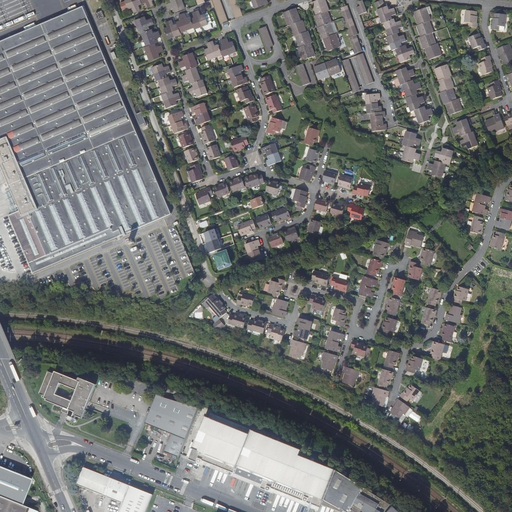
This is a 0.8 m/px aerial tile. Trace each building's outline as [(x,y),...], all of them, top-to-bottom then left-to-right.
[(149,0),(122,0),(126,9),(130,7),(132,12),(133,11),(136,10),(138,10),(136,5),(143,2),(145,7),(147,7),(149,6),(151,5),(149,0)] [(169,9),(170,10),(174,9),(176,12),(185,9),(182,0),(167,0),(168,0),(171,0),(172,3),(167,5),(168,6),(169,9)] [(212,0),(213,1),(209,2),(212,9),(215,8),(222,25),(224,24),(225,26),(229,24),(220,0),(212,0)] [(229,0),(237,19),(244,17),(237,0),(229,0)] [(249,0),(253,9),(266,4),(265,2),(264,0),(249,0)] [(319,0),(314,2),(315,5),(314,6),(313,6),(314,8),(317,16),(316,16),(317,21),(319,25),(320,24),(321,27),(320,28),(321,30),(319,31),(321,34),(323,40),(324,39),(326,44),(328,49),(329,48),(330,51),(342,47),(337,34),(335,35),(331,23),(332,23),(328,12),(330,11),(325,0),(319,0)] [(407,41),(405,38),(404,35),(400,37),(398,33),(400,33),(399,29),(404,27),(402,24),(401,21),(397,23),(395,19),(394,20),(392,16),(397,14),(396,11),(395,8),(390,10),(389,6),(387,7),(383,0),(376,3),(379,10),(381,17),(384,24),(385,23),(388,30),(390,37),(388,37),(391,44),(393,51),(397,49),(399,56),(402,63),(412,59),(411,55),(415,54),(414,51),(413,47),(408,49),(407,46),(403,47),(402,43),(407,41)] [(359,8),(357,8),(359,16),(360,16),(367,13),(363,1),(358,3),(359,8)] [(357,35),(346,6),(345,6),(339,9),(350,37),(348,38),(354,54),(361,52),(355,35),(357,35)] [(8,217),(33,275),(170,217),(172,216),(84,8),(0,43),(0,165),(13,196),(20,212),(8,217)] [(430,22),(432,21),(428,8),(418,12),(417,13),(418,15),(416,16),(420,26),(418,27),(421,36),(423,35),(424,37),(422,38),(423,41),(421,41),(425,50),(426,49),(429,58),(431,58),(432,60),(443,56),(439,45),(437,45),(433,34),(435,33),(430,22)] [(295,9),(284,13),(289,26),(290,26),(294,37),(296,36),(300,47),(299,48),(304,61),(314,57),(313,54),(315,54),(313,49),(311,44),(313,43),(310,37),(309,35),(308,35),(307,32),(305,33),(304,30),(305,30),(304,25),(302,21),(301,22),(298,15),(297,12),(296,12),(295,9)] [(99,18),(105,16),(103,10),(97,12),(99,18)] [(187,19),(185,14),(184,15),(181,16),(179,16),(181,21),(178,22),(178,24),(174,25),(172,20),(171,21),(168,22),(167,23),(168,27),(164,29),(168,39),(182,34),(181,32),(188,29),(194,27),(195,29),(202,27),(209,24),(205,14),(201,16),(199,11),(198,12),(195,13),(193,13),(195,18),(191,19),(191,17),(187,19)] [(477,19),(478,13),(467,11),(466,23),(470,24),(470,28),(478,28),(478,29),(478,24),(478,22),(478,19),(477,19)] [(507,15),(496,14),(495,21),(494,20),(494,23),(494,26),(493,26),(492,30),(501,31),(501,27),(506,27),(507,15)] [(156,40),(161,38),(160,36),(159,33),(158,32),(154,33),(152,30),(150,30),(149,27),(154,25),(154,23),(152,20),(152,19),(147,21),(145,17),(135,21),(140,34),(142,33),(147,47),(145,48),(150,60),(150,61),(160,58),(159,54),(164,52),(163,50),(162,47),(162,46),(157,48),(155,44),(157,43),(156,40)] [(272,51),(271,47),(274,46),(267,26),(260,29),(267,49),(269,52),(272,51)] [(479,52),(485,49),(488,49),(486,45),(485,45),(484,42),(483,40),(482,41),(480,35),(470,39),(474,50),(478,48),(479,51),(479,52)] [(215,48),(213,42),(211,43),(208,44),(207,45),(209,50),(205,51),(206,55),(209,61),(223,56),(223,57),(237,52),(233,42),(229,44),(227,39),(226,40),(223,41),(221,41),(223,46),(219,48),(219,46),(215,48)] [(511,48),(511,44),(498,49),(500,56),(501,56),(502,57),(503,60),(503,59),(506,65),(511,63),(511,48)] [(191,95),(191,96),(196,94),(197,98),(207,94),(202,80),(201,81),(198,74),(196,68),(197,67),(195,59),(192,54),(183,57),(184,61),(179,63),(179,64),(181,68),(181,69),(186,67),(187,71),(186,71),(187,75),(182,77),(183,79),(183,81),(184,83),(189,81),(190,85),(192,84),(194,87),(189,89),(189,91),(191,95)] [(367,85),(374,83),(363,54),(356,57),(367,85)] [(484,76),(494,72),(492,66),(493,66),(492,63),(491,61),(492,60),(491,57),(488,57),(482,60),(484,63),(480,65),(484,76)] [(360,90),(348,58),(341,61),(353,91),(353,92),(360,90)] [(335,62),(335,61),(333,62),(323,65),(318,67),(318,68),(315,69),(320,81),(342,72),(338,61),(335,62)] [(304,64),(296,67),(304,86),(311,83),(304,64)] [(176,81),(175,80),(170,82),(169,78),(167,78),(166,75),(171,73),(170,72),(169,69),(168,67),(164,69),(162,65),(152,69),(157,82),(159,82),(161,88),(163,94),(161,95),(167,109),(177,106),(176,102),(181,100),(180,99),(179,95),(178,94),(173,95),(172,92),(174,91),(172,87),(177,86),(177,84),(176,81)] [(243,78),(242,76),(241,72),(244,71),(243,68),(242,65),(229,70),(232,79),(235,88),(248,83),(247,80),(246,77),(243,78)] [(459,100),(458,100),(453,88),(455,88),(451,77),(452,76),(448,65),(437,69),(438,71),(438,72),(437,73),(440,81),(438,82),(441,90),(443,89),(443,91),(444,92),(442,93),(443,95),(442,96),(445,105),(447,104),(450,113),(451,112),(452,114),(452,115),(463,111),(459,100)] [(414,73),(413,70),(409,71),(408,71),(407,68),(397,72),(402,85),(403,85),(409,99),(407,99),(412,112),(415,111),(420,125),(430,121),(429,117),(433,116),(431,109),(426,111),(425,108),(422,109),(420,105),(425,103),(423,97),(418,99),(417,96),(418,95),(417,92),(417,91),(422,89),(420,83),(415,85),(414,83),(413,81),(412,82),(411,80),(411,79),(410,78),(415,76),(414,73)] [(266,95),(276,91),(270,76),(262,79),(264,83),(262,83),(263,88),(266,95)] [(492,99),(502,95),(500,89),(501,89),(500,87),(499,84),(500,83),(499,80),(491,83),(492,86),(488,88),(492,99)] [(247,104),(255,101),(253,97),(251,94),(251,92),(249,93),(247,87),(237,91),(241,102),(245,100),(247,104)] [(380,97),(380,94),(366,95),(367,105),(368,114),(371,113),(372,122),(373,132),(387,130),(386,126),(386,124),(383,125),(383,121),(383,118),(385,118),(385,115),(385,112),(382,112),(382,109),(381,107),(378,107),(378,103),(378,100),(381,100),(380,97)] [(274,113),(282,110),(276,95),(265,99),(268,105),(270,110),(272,110),(274,113)] [(196,113),(198,116),(199,119),(196,120),(197,123),(198,126),(201,125),(211,121),(208,112),(204,103),(191,108),(192,111),(194,114),(196,113)] [(250,124),(256,122),(258,121),(257,118),(258,117),(257,112),(254,105),(244,109),(250,124)] [(187,127),(186,124),(183,125),(182,122),(181,119),(184,118),(183,115),(182,112),(169,117),(172,125),(175,134),(188,129),(187,127)] [(137,116),(141,127),(147,124),(142,114),(137,116)] [(496,131),(505,128),(500,115),(498,115),(495,116),(496,118),(486,121),(490,132),(496,130),(496,131)] [(284,121),(274,118),(272,124),(271,124),(271,126),(270,130),(269,129),(267,133),(276,135),(276,132),(281,133),(284,121)] [(472,133),(470,126),(467,119),(457,123),(459,127),(453,128),(455,132),(456,135),(461,133),(462,137),(464,136),(465,140),(460,142),(461,145),(463,148),(468,146),(469,150),(479,146),(476,139),(474,132),(472,133)] [(206,145),(215,141),(210,126),(202,129),(204,132),(201,133),(203,138),(206,145)] [(318,130),(312,128),(310,128),(306,144),(314,146),(315,142),(317,143),(320,131),(318,130)] [(419,146),(420,143),(421,140),(416,138),(417,135),(407,132),(405,139),(403,145),(406,146),(404,153),(402,160),(413,163),(414,160),(419,161),(420,158),(421,155),(416,153),(417,150),(413,148),(414,144),(419,146)] [(179,137),(183,148),(193,145),(190,138),(188,134),(179,137)] [(245,148),(246,147),(246,146),(249,144),(248,141),(246,136),(231,142),(235,152),(245,148)] [(276,144),(270,146),(263,149),(264,151),(265,154),(267,153),(269,156),(270,160),(267,161),(268,163),(269,166),(276,164),(283,161),(279,152),(276,144)] [(212,161),(221,157),(217,145),(207,149),(210,156),(212,161)] [(189,164),(199,160),(196,154),(194,149),(185,153),(189,164)] [(316,164),(320,152),(311,149),(307,162),(316,164)] [(444,171),(446,165),(450,166),(452,159),(454,152),(443,149),(442,153),(437,151),(436,155),(436,158),(440,159),(439,163),(436,162),(434,165),(430,164),(429,167),(428,170),(433,171),(432,175),(442,178),(444,171)] [(239,168),(234,156),(225,160),(229,171),(236,169),(239,168)] [(197,181),(203,179),(200,173),(201,173),(200,171),(199,168),(201,167),(199,164),(191,167),(193,171),(188,172),(192,183),(197,181)] [(316,168),(315,168),(308,166),(307,169),(304,168),(301,179),(310,182),(312,176),(313,177),(315,171),(316,168)] [(338,174),(326,171),(324,180),(329,182),(335,184),(338,174)] [(265,183),(264,180),(262,175),(260,176),(258,176),(257,174),(246,179),(249,188),(265,183)] [(354,179),(342,175),(339,185),(344,186),(351,188),(354,179)] [(245,187),(242,180),(241,178),(235,180),(230,182),(233,192),(234,192),(245,187)] [(278,195),(281,185),(275,183),(269,181),(267,192),(278,195)] [(364,195),(369,197),(372,186),(361,183),(359,187),(356,186),(353,194),(357,195),(357,194),(359,195),(363,196),(364,195)] [(226,184),(219,186),(214,188),(218,198),(230,193),(226,184)] [(208,188),(206,189),(207,189),(201,191),(202,192),(196,194),(200,205),(211,201),(209,197),(213,195),(211,189),(210,188),(208,188)] [(298,209),(302,210),(303,207),(305,208),(306,204),(305,204),(306,201),(307,199),(306,198),(307,192),(297,189),(294,201),(298,202),(297,206),(298,206),(298,209)] [(485,210),(486,206),(487,203),(489,204),(491,198),(477,194),(475,203),(472,212),(485,216),(487,210),(485,210)] [(253,209),(260,207),(259,204),(263,202),(261,197),(254,200),(253,200),(252,200),(253,203),(251,204),(253,209)] [(327,212),(330,202),(325,201),(318,199),(315,209),(327,212)] [(343,217),(346,206),(339,205),(334,203),(331,213),(343,217)] [(362,221),(365,210),(360,209),(360,208),(356,206),(354,206),(354,205),(351,204),(350,207),(348,212),(352,213),(351,217),(362,221)] [(291,217),(287,208),(272,214),(275,221),(279,220),(279,222),(285,220),(291,217)] [(497,221),(495,227),(508,230),(511,221),(511,217),(511,211),(500,209),(499,214),(501,215),(500,218),(499,222),(497,221)] [(272,225),(269,215),(257,219),(261,229),(267,227),(272,225)] [(483,219),(475,217),(470,232),(480,235),(484,223),(482,223),(483,219)] [(252,230),(256,228),(253,219),(251,220),(251,221),(237,226),(241,236),(250,233),(253,232),(252,230)] [(318,235),(321,223),(312,221),(311,220),(311,222),(308,232),(318,235)] [(216,229),(204,232),(211,252),(222,248),(216,229)] [(299,238),(296,229),(291,230),(284,233),(287,243),(299,238)] [(409,245),(411,245),(421,248),(423,237),(417,235),(417,234),(409,231),(405,245),(409,246),(409,245)] [(505,235),(505,234),(497,232),(495,236),(494,235),(490,247),(500,250),(505,235)] [(284,244),(280,234),(275,236),(269,239),(272,248),(284,244)] [(258,241),(256,242),(245,245),(249,254),(252,263),(265,258),(264,255),(263,253),(260,254),(259,250),(258,248),(261,247),(259,243),(258,241)] [(385,253),(386,253),(388,248),(390,244),(381,242),(380,246),(376,244),(373,256),(382,259),(383,259),(384,255),(385,253)] [(429,268),(434,252),(424,249),(420,261),(422,261),(421,265),(429,268)] [(231,264),(226,252),(216,256),(220,268),(231,264)] [(378,274),(381,262),(371,259),(367,275),(375,277),(376,273),(378,274)] [(410,272),(409,273),(408,278),(419,281),(422,269),(417,268),(418,264),(411,262),(409,266),(410,266),(409,271),(410,272)] [(327,286),(330,276),(314,272),(312,280),(316,281),(315,283),(327,286)] [(346,292),(349,283),(349,282),(333,277),(331,286),(335,287),(334,289),(346,292)] [(375,287),(377,281),(363,277),(361,286),(358,295),(372,299),(373,293),(371,292),(372,289),(373,286),(375,287)] [(401,297),(405,281),(395,278),(392,290),(394,291),(393,295),(401,297)] [(280,290),(281,290),(283,285),(285,281),(276,279),(275,282),(271,281),(268,293),(278,296),(280,291),(280,290)] [(456,293),(455,292),(454,298),(453,297),(452,301),(460,304),(461,300),(465,301),(469,290),(458,287),(456,291),(456,293)] [(442,291),(431,288),(427,304),(435,306),(436,302),(438,303),(442,291)] [(253,307),(256,297),(253,296),(249,295),(244,293),(244,294),(240,293),(236,305),(240,306),(241,305),(247,307),(248,306),(253,307)] [(326,301),(322,300),(321,300),(321,299),(315,297),(316,296),(312,295),(310,303),(313,304),(312,309),(324,312),(326,301)] [(207,303),(210,306),(216,300),(214,297),(207,303)] [(395,316),(400,301),(390,298),(386,310),(388,311),(387,314),(395,316)] [(216,300),(210,306),(209,306),(220,319),(226,313),(224,310),(225,309),(217,299),(216,300)] [(285,314),(285,312),(288,303),(277,300),(277,299),(275,306),(274,305),(271,314),(285,318),(286,314),(285,314)] [(446,316),(445,320),(446,320),(459,324),(461,315),(460,315),(462,308),(451,305),(448,316),(446,316)] [(436,311),(434,310),(426,308),(421,324),(429,326),(431,322),(433,323),(436,311)] [(344,324),(345,318),(344,318),(345,316),(346,312),(345,312),(335,309),(332,320),(336,322),(336,325),(344,328),(345,324),(344,324)] [(244,328),(246,320),(246,318),(234,315),(234,317),(230,316),(228,324),(244,328)] [(307,341),(310,331),(312,323),(299,318),(297,324),(300,325),(299,328),(298,332),(295,331),(293,337),(307,341)] [(385,324),(384,324),(382,329),(381,329),(380,333),(388,335),(389,331),(393,333),(397,321),(386,318),(385,322),(385,324)] [(247,329),(263,334),(266,324),(254,320),(253,322),(249,321),(247,329)] [(455,326),(445,324),(442,336),(443,336),(442,340),(450,342),(455,326)] [(273,327),(274,326),(270,325),(267,333),(271,334),(270,338),(281,342),(284,331),(280,330),(281,329),(273,327)] [(344,335),(342,334),(331,331),(328,340),(326,349),(339,353),(341,347),(338,346),(340,340),(342,341),(344,335)] [(293,345),(292,346),(289,356),(300,359),(303,352),(304,353),(306,344),(292,340),(291,344),(293,345)] [(361,345),(362,344),(357,342),(353,341),(351,349),(354,350),(353,354),(365,357),(368,347),(363,345),(361,345)] [(444,344),(441,344),(434,342),(431,354),(432,354),(431,358),(440,360),(444,344)] [(399,354),(389,351),(384,367),(393,369),(394,365),(395,366),(397,361),(399,354)] [(335,360),(337,360),(338,356),(323,352),(321,361),(323,361),(321,368),(332,371),(335,361),(335,360)] [(410,362),(409,362),(407,367),(406,367),(405,371),(413,373),(414,370),(419,371),(422,359),(412,356),(410,361),(410,362)] [(345,372),(345,373),(342,383),(353,386),(355,379),(357,380),(359,371),(345,367),(344,372),(345,372)] [(392,372),(383,370),(378,386),(387,388),(388,384),(389,385),(391,379),(393,373),(392,372)] [(75,418),(76,415),(82,417),(97,384),(80,377),(79,380),(55,371),(54,373),(49,371),(40,393),(42,394),(41,395),(47,397),(46,399),(75,411),(72,417),(69,416),(68,417),(67,418),(68,419),(75,422),(77,422),(78,421),(78,419),(75,418)] [(407,390),(406,390),(403,394),(402,394),(400,397),(406,402),(409,399),(412,401),(420,392),(411,385),(408,389),(407,390)] [(383,407),(386,397),(386,396),(387,396),(388,392),(374,388),(372,397),(374,397),(372,404),(383,407)] [(165,398),(157,394),(145,423),(172,434),(165,451),(179,457),(199,408),(165,398)] [(390,413),(392,415),(394,416),(391,420),(396,423),(403,414),(405,415),(410,408),(398,399),(395,403),(397,404),(396,405),(390,413)] [(203,459),(229,468),(246,425),(211,413),(209,417),(206,416),(193,448),(193,449),(189,459),(202,463),(203,459)] [(272,486),(297,497),(313,458),(312,461),(301,455),(303,451),(297,447),(281,440),(282,439),(280,437),(279,439),(258,430),(258,429),(246,425),(229,468),(236,471),(263,482),(262,486),(271,490),(272,486)] [(323,501),(324,500),(335,472),(314,462),(315,460),(313,458),(297,497),(317,506),(315,510),(315,511),(317,511),(320,507),(320,508),(323,501)] [(202,463),(227,472),(229,468),(203,459),(202,463)] [(0,464),(0,496),(20,504),(21,503),(23,497),(31,477),(0,464)] [(118,511),(145,511),(153,495),(82,465),(75,481),(123,502),(118,511)] [(235,474),(262,486),(263,482),(236,471),(235,474)] [(339,508),(345,511),(349,511),(352,508),(363,487),(335,472),(324,500),(339,508)] [(296,501),(297,497),(272,486),(271,490),(296,501)] [(385,511),(390,505),(385,501),(363,487),(352,508),(349,511),(385,511)] [(33,511),(34,510),(20,504),(0,496),(0,511),(33,511)] [(296,501),(315,510),(317,506),(297,497),(296,501)] [(339,510),(339,508),(324,500),(323,501),(339,510)]
